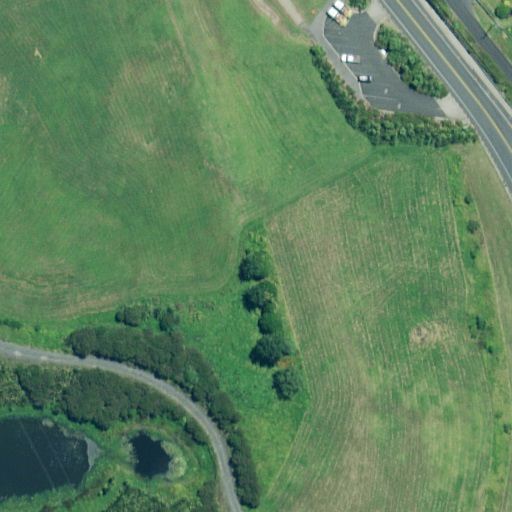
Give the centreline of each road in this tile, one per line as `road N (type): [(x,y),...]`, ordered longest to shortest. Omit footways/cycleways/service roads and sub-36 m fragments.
road 1 (track): [(237,511),(219,446),(192,401),(152,380),(82,362),(0,353)]
road 2 (secondary): [(398,0),(511,151)]
